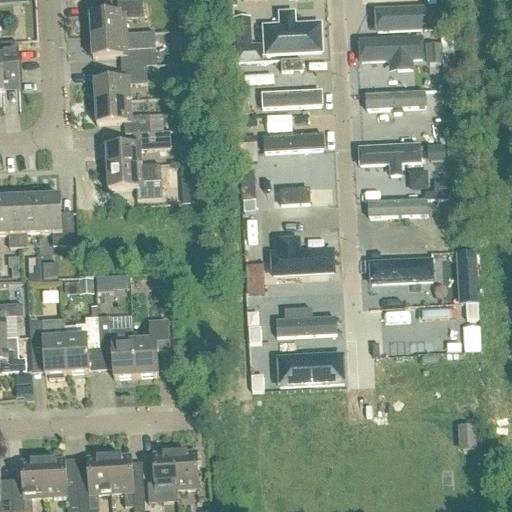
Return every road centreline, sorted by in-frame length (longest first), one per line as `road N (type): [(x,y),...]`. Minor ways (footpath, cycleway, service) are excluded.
road 1 (residential): [(337,0),(350,285)]
road 2 (residential): [(0,431),(196,422)]
road 3 (residential): [(0,144),(30,142),(50,117),(47,0)]
